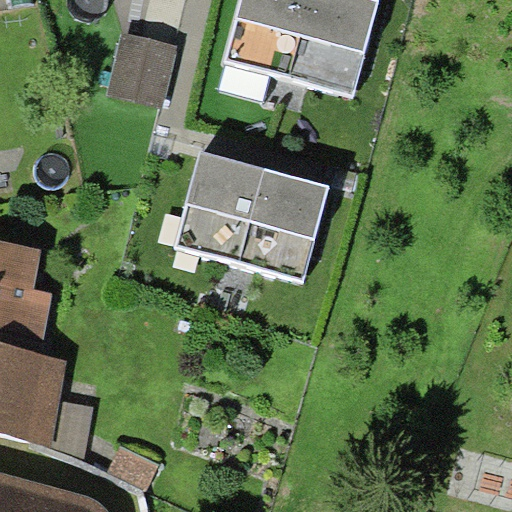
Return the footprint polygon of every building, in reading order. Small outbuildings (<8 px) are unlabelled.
[(375,0),(246,0),(231,56),(352,88),(375,0)] [(154,112),(168,55),(120,44),(106,100),(154,112)] [(327,184),(204,151),(180,240),(303,273),(327,184)] [(0,442),(29,448),(44,368),(31,365),(43,302),(20,298),(27,259),(0,254),(0,442)] [(116,452),(103,479),(139,497),(153,470),(116,452)] [(90,511),(83,507),(0,483),(0,511),(90,511)]
